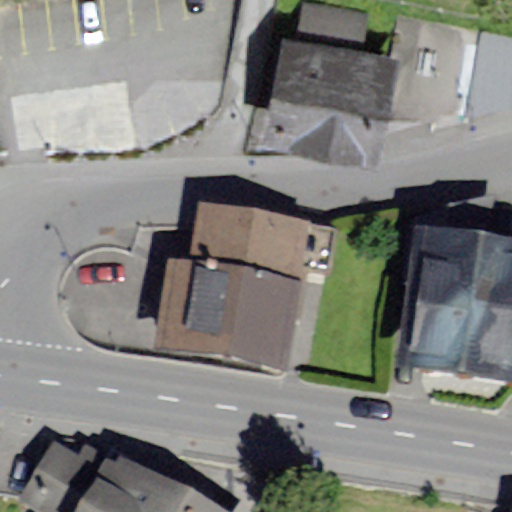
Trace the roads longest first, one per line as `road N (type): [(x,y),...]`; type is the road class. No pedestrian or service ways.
road 1 (unclassified): [(511,155),(320,190),(81,209),(41,231),(0,278)]
road 2 (secondary): [(0,376),(511,457)]
